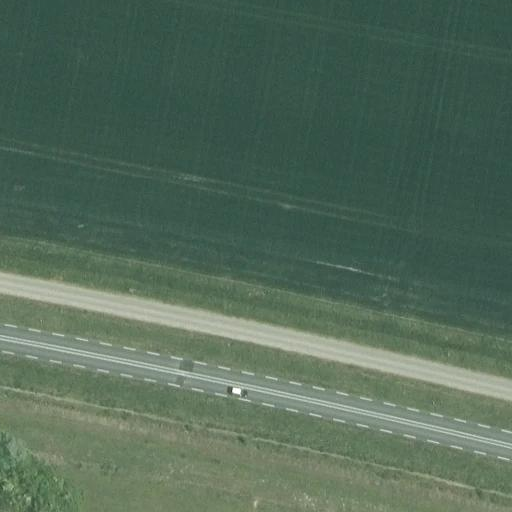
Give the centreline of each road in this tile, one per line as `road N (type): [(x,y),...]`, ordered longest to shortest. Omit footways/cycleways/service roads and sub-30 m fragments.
road 1 (unclassified): [(0,279),(168,310),(511,393)]
road 2 (primary): [(0,340),(511,448)]
